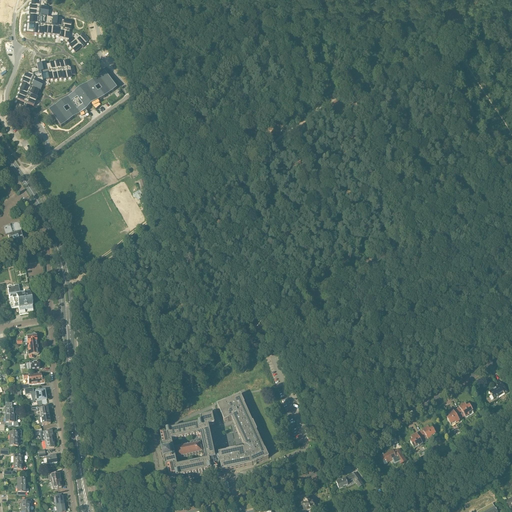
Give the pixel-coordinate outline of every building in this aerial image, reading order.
[(30,0),(30,1),(31,2),(30,7),(29,7),(28,17),(29,17),(28,25),(26,25),(25,34),(33,35),(33,36),(42,37),(42,36),(59,38),(59,40),(67,41),(67,42),(69,45),(75,53),(82,46),(83,47),(87,44),(86,43),(89,40),(83,33),(80,35),(77,32),(74,34),(70,30),(71,22),(64,21),(61,21),(62,19),(52,18),(52,20),(47,19),(48,9),(46,9),(46,7),(47,7),(49,7),(49,0),(30,0)] [(7,25),(0,30),(4,36),(11,30),(7,25)] [(71,76),(75,75),(74,66),(69,67),(68,60),(59,62),(59,61),(50,63),(50,65),(46,65),(46,63),(37,65),(38,69),(36,70),(36,69),(31,70),(32,75),(30,74),(29,76),(25,75),(22,84),(19,92),(20,92),(17,101),(18,101),(16,105),(18,106),(16,110),(26,114),(28,110),(30,111),(32,107),(34,108),(37,99),(36,99),(39,91),(40,91),(44,82),(43,81),(49,80),(49,81),(54,80),(54,81),(62,79),(63,80),(72,78),(71,76)] [(105,72),(93,81),(79,89),(75,95),(61,102),(49,111),(61,128),(74,119),(87,111),(92,105),(105,98),(117,89),(105,72)] [(8,236),(9,241),(6,243),(5,244),(6,248),(7,248),(16,246),(19,245),(24,244),(24,243),(25,243),(26,242),(24,237),(22,238),(22,237),(20,233),(19,231),(21,231),(19,223),(12,225),(13,227),(10,227),(9,225),(3,228),(5,235),(8,235),(8,236)] [(18,308),(20,316),(34,313),(32,304),(33,302),(33,298),(30,297),(30,295),(25,296),(24,292),(20,293),(19,286),(14,287),(14,285),(7,287),(11,310),(18,308)] [(36,336),(36,335),(35,335),(35,334),(34,334),(33,334),(32,334),(32,335),(31,336),(31,337),(26,337),(27,342),(22,342),(22,341),(17,341),(17,345),(27,344),(37,343),(36,336)] [(119,357),(112,348),(109,350),(116,359),(119,357)] [(37,349),(28,350),(29,359),(34,359),(34,356),(38,355),(37,349)] [(28,371),(28,369),(21,370),(22,375),(33,373),(33,371),(40,370),(39,363),(33,363),(29,363),(30,370),(28,371)] [(24,390),(30,389),(29,386),(45,384),(44,380),(41,380),(41,374),(22,377),(23,381),(28,380),(28,385),(23,386),(24,390)] [(498,387),(489,393),(493,400),(499,397),(500,398),(505,395),(508,393),(501,382),(496,385),(498,387)] [(34,392),(33,388),(30,389),(24,390),(25,396),(30,395),(32,403),(33,403),(34,403),(35,402),(37,402),(37,406),(42,405),(41,401),(46,401),(44,391),(34,392)] [(219,455),(219,458),(216,459),(217,465),(220,465),(222,472),(253,466),(269,458),(241,396),(217,407),(224,423),(232,420),(237,430),(236,430),(240,439),(241,439),(244,446),(245,446),(245,449),(244,450),(243,450),(219,455)] [(5,410),(5,416),(17,417),(17,407),(12,407),(12,404),(5,404),(5,410)] [(465,405),(456,410),(461,418),(464,416),(465,418),(473,413),(469,406),(466,408),(465,405)] [(42,407),(37,408),(37,406),(30,407),(31,411),(35,411),(35,412),(38,412),(38,411),(39,411),(40,418),(49,417),(47,408),(42,409),(42,407)] [(459,420),(461,418),(456,410),(448,415),(450,418),(447,420),(451,427),(460,422),(459,420)] [(17,417),(5,416),(5,424),(8,424),(8,427),(18,427),(18,423),(17,423),(17,417)] [(210,475),(209,471),(212,471),(212,469),(218,468),(217,465),(216,459),(209,427),(215,426),(213,416),(201,419),(201,424),(166,431),(167,432),(161,434),(163,445),(161,446),(162,452),(161,452),(163,461),(164,461),(165,467),(168,466),(170,478),(176,477),(176,478),(178,478),(179,481),(180,481),(210,475)] [(38,418),(40,426),(50,425),(49,417),(40,418),(38,418)] [(428,428),(419,433),(425,443),(437,436),(432,429),(430,430),(428,428)] [(9,440),(18,440),(21,440),(21,431),(15,431),(15,433),(9,433),(9,440)] [(41,442),(44,442),(53,440),(52,432),(43,433),(43,432),(42,433),(40,433),(41,442)] [(414,450),(425,443),(419,433),(411,438),(413,441),(410,443),(414,450)] [(54,448),(53,440),(44,442),(46,450),(54,448)] [(393,451),(381,456),(383,462),(386,460),(387,463),(393,460),(395,465),(400,463),(401,465),(406,462),(399,450),(394,452),(393,451)] [(13,456),(13,464),(22,464),(24,464),(24,455),(13,455),(13,456)] [(56,457),(46,458),(47,465),(50,465),(57,464),(56,457)] [(22,467),(22,464),(13,464),(13,472),(16,472),(16,471),(23,471),(23,467),(22,467)] [(336,482),(338,488),(348,485),(347,483),(355,478),(357,481),(355,483),(359,488),(364,485),(356,473),(352,475),(346,479),(346,478),(336,482)] [(51,480),(52,483),(60,482),(59,475),(56,475),(50,476),(50,480),(51,480)] [(61,489),(60,482),(52,483),(52,486),(51,486),(52,490),(58,489),(61,489)] [(26,494),(26,487),(17,486),(17,493),(17,496),(25,496),(25,494),(26,494)] [(62,497),(59,498),(54,499),(56,507),(64,505),(63,501),(64,501),(63,500),(62,497)] [(304,503),(301,503),(304,511),(305,511),(314,509),(314,507),(315,506),(313,501),(314,501),(312,497),(310,498),(303,500),(304,503)] [(21,509),(21,510),(30,510),(30,507),(31,507),(31,501),(23,501),(22,501),(22,503),(21,503),(21,505),(20,505),(20,509),(21,509)]
